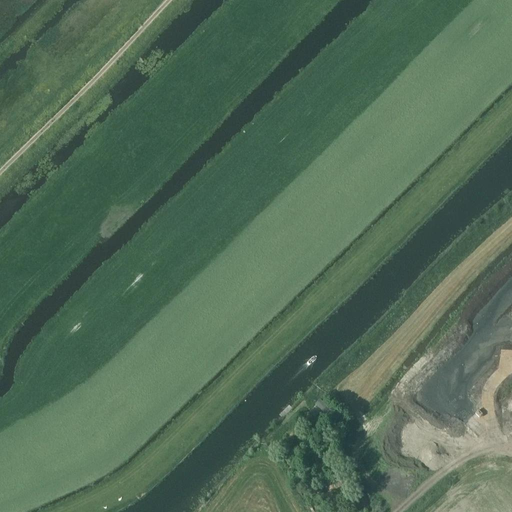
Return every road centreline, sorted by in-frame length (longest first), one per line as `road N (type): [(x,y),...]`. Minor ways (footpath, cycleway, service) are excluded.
road 1 (track): [(0,173),(173,0)]
road 2 (track): [(511,451),(488,450),(450,467),(399,511)]
